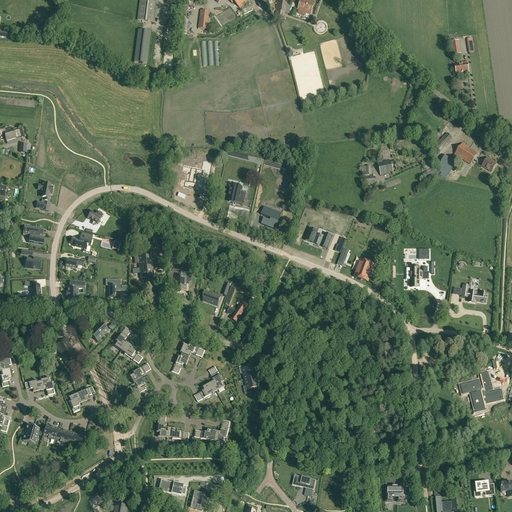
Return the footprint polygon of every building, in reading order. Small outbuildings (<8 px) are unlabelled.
[(156,0),(139,0),(137,20),(154,22),(156,0)] [(232,4),(234,2),(240,9),(249,0),(228,0),(229,0),(232,4)] [(277,0),(276,12),(275,16),(284,18),(285,13),(287,13),(289,14),(290,7),(291,3),(289,2),(279,0),(277,0)] [(307,0),(301,0),(298,11),(299,11),(298,14),(304,16),(305,13),(311,15),(315,2),(307,0)] [(201,11),(199,29),(208,30),(210,12),(201,11)] [(146,64),(151,32),(138,30),(134,63),(146,64)] [(460,54),(458,41),(451,42),(452,55),(460,54)] [(468,72),(467,62),(462,63),(462,65),(455,66),(456,70),(455,70),(455,72),(456,72),(456,74),(468,72)] [(24,129),(14,131),(13,129),(5,131),(4,127),(0,128),(0,135),(5,135),(6,141),(16,139),(21,137),(21,138),(26,137),(24,129)] [(452,138),(447,133),(434,146),(439,151),(452,138)] [(20,144),(20,153),(26,153),(29,154),(30,145),(27,145),(20,144)] [(453,158),(458,161),(460,158),(470,165),(478,154),(462,144),(453,158)] [(504,160),(509,162),(511,158),(506,157),(500,154),(499,157),(504,160)] [(452,169),(454,165),(456,163),(445,156),(438,166),(439,167),(437,171),(441,173),(440,175),(446,179),(452,169)] [(487,158),(482,166),(491,173),(497,164),(487,158)] [(378,163),(381,176),(393,174),(391,161),(383,162),(378,163)] [(185,181),(184,187),(189,188),(189,187),(194,188),(195,183),(196,184),(197,179),(196,179),(197,174),(202,175),(203,170),(191,168),(190,173),(189,173),(188,174),(190,174),(188,182),(185,181)] [(425,180),(428,179),(438,173),(435,168),(423,175),(425,180)] [(364,178),(365,182),(365,185),(376,184),(375,177),(364,178)] [(40,203),(39,209),(43,210),(42,211),(48,212),(49,208),(43,207),(44,204),(45,204),(45,203),(45,201),(49,202),(50,197),(49,197),(49,196),(50,196),(50,195),(52,195),(53,189),(49,189),(50,185),(45,184),(45,185),(43,184),(42,186),(42,191),(41,193),(43,193),(41,203),(40,203)] [(230,196),(228,202),(233,203),(233,204),(234,203),(236,203),(235,205),(236,205),(236,202),(244,204),(244,200),(246,193),(241,192),(242,188),(237,187),(237,188),(234,188),(234,187),(233,187),(232,187),(231,188),(231,190),(230,190),(230,192),(231,192),(230,194),(229,194),(230,194),(229,196),(230,196)] [(264,207),(261,215),(270,219),(270,221),(269,220),(267,226),(261,224),(273,229),(275,225),(277,226),(280,219),(279,219),(281,214),(281,213),(281,214),(270,209),(268,213),(266,212),(263,211),(264,207)] [(97,224),(101,218),(103,215),(97,211),(95,215),(91,212),(87,218),(92,222),(91,224),(94,226),(95,223),(97,224)] [(30,233),(29,237),(28,242),(29,242),(29,243),(43,246),(44,238),(43,238),(39,237),(40,235),(38,234),(39,229),(24,226),(24,231),(28,231),(28,233),(30,233)] [(310,229),(305,241),(306,241),(310,242),(310,241),(323,246),(323,247),(327,249),(327,250),(333,236),(332,236),(332,237),(329,235),(329,236),(325,234),(324,236),(324,235),(324,236),(323,240),(316,237),(317,234),(317,232),(311,230),(310,229)] [(70,242),(69,244),(73,245),(73,247),(83,249),(84,250),(85,245),(89,246),(91,239),(91,240),(91,239),(92,236),(85,234),(84,237),(79,236),(79,239),(71,238),(70,242)] [(345,263),(348,254),(342,252),(339,260),(345,263)] [(141,280),(142,280),(144,280),(154,279),(151,256),(151,257),(150,253),(144,254),(144,257),(139,258),(141,280)] [(354,277),(354,278),(357,279),(363,281),(368,283),(374,267),(376,268),(379,262),(366,258),(364,262),(362,261),(361,260),(354,277)] [(32,270),(33,269),(39,270),(41,261),(36,260),(36,259),(33,259),(33,260),(28,259),(27,269),(32,270)] [(75,261),(71,260),(66,259),(65,266),(66,266),(75,268),(76,265),(83,266),(84,261),(75,259),(75,261)] [(412,268),(411,268),(410,268),(410,269),(410,272),(406,272),(406,273),(406,280),(410,280),(410,287),(419,287),(419,285),(419,283),(419,280),(422,280),(422,272),(419,272),(419,265),(418,265),(418,268),(416,268),(415,268),(412,268)] [(168,273),(168,279),(173,279),(173,284),(173,290),(178,291),(180,291),(186,291),(186,283),(186,282),(186,277),(191,278),(191,269),(185,269),(185,273),(168,273)] [(108,286),(108,298),(116,298),(116,292),(116,290),(118,290),(120,290),(120,289),(121,280),(111,280),(111,286),(108,286)] [(36,281),(29,282),(30,287),(31,287),(31,301),(40,300),(40,286),(36,286),(36,281)] [(67,293),(67,298),(68,298),(68,302),(77,302),(78,294),(78,289),(84,289),(85,283),(70,282),(69,289),(68,289),(68,293),(67,293)] [(463,289),(460,289),(459,296),(462,296),(462,297),(467,298),(467,297),(469,297),(468,302),(475,303),(476,302),(482,303),(481,303),(482,303),(483,303),(483,304),(483,303),(485,303),(487,295),(486,295),(482,294),(481,296),(477,295),(477,293),(476,293),(476,292),(474,291),(471,291),(470,292),(470,293),(468,293),(469,286),(463,285),(463,289)] [(231,287),(225,304),(230,305),(235,288),(231,287)] [(215,304),(218,305),(221,296),(212,293),(212,295),(209,294),(209,293),(204,291),(203,298),(208,300),(207,302),(214,304),(215,304)] [(423,299),(422,310),(432,311),(433,300),(423,299)] [(237,324),(240,319),(243,320),(245,315),(243,314),(248,307),(248,306),(242,302),(237,310),(236,312),(229,309),(228,310),(228,311),(227,314),(228,314),(230,315),(233,316),(231,319),(236,323),(237,324)] [(99,322),(88,334),(97,343),(109,331),(99,322)] [(124,342),(127,337),(121,333),(121,334),(116,342),(115,341),(115,342),(117,343),(114,347),(121,352),(119,354),(127,343),(124,342)] [(75,361),(77,359),(78,359),(66,340),(55,346),(67,365),(75,361)] [(127,343),(119,354),(119,355),(121,352),(125,354),(124,355),(125,355),(133,360),(133,361),(138,364),(137,365),(138,365),(143,358),(142,358),(142,359),(137,356),(137,355),(133,352),(135,349),(127,344),(127,343)] [(178,351),(178,352),(191,357),(190,357),(191,354),(196,356),(196,355),(202,357),(201,358),(202,359),(202,358),(205,351),(204,350),(204,352),(199,349),(189,345),(190,345),(189,345),(188,347),(184,345),(181,353),(178,351)] [(191,357),(178,352),(182,354),(181,358),(178,357),(179,357),(175,366),(175,367),(173,372),(172,372),(171,372),(179,375),(180,375),(179,374),(181,369),(181,370),(183,365),(186,366),(190,357),(191,357)] [(0,372),(10,370),(9,367),(14,366),(15,366),(15,365),(13,358),(13,359),(2,361),(2,363),(0,363),(0,372)] [(247,391),(259,388),(260,388),(254,366),(242,369),(247,391)] [(141,376),(145,374),(142,368),(141,368),(142,368),(133,373),(133,372),(132,373),(134,375),(129,377),(133,384),(131,386),(143,379),(142,379),(141,376)] [(10,370),(0,372),(1,372),(2,376),(0,377),(1,377),(3,387),(2,388),(10,386),(9,380),(11,380),(12,380),(10,370)] [(218,373),(212,377),(214,381),(212,383),(212,382),(211,382),(218,394),(217,392),(224,388),(221,384),(224,382),(223,382),(218,374),(218,373)] [(43,391),(40,378),(41,383),(37,384),(36,381),(36,382),(26,384),(25,384),(25,383),(25,384),(27,391),(32,390),(33,393),(43,391)] [(40,378),(43,391),(46,390),(47,395),(47,396),(48,396),(55,394),(54,394),(52,384),(52,383),(50,384),(49,379),(50,379),(41,381),(40,378)] [(143,379),(131,386),(135,384),(137,387),(135,389),(136,389),(141,397),(140,397),(141,398),(147,394),(144,390),(147,388),(142,379),(143,379)] [(218,394),(211,382),(211,383),(203,388),(204,391),(200,393),(203,400),(204,399),(212,394),(213,395),(213,394),(216,392),(218,395),(218,394)] [(463,396),(462,397),(462,400),(463,401),(462,401),(462,402),(474,399),(475,401),(473,401),(473,402),(474,408),(477,408),(478,412),(475,413),(476,415),(475,415),(476,418),(477,419),(483,417),(484,418),(483,410),(485,410),(485,411),(486,411),(489,410),(491,410),(495,409),(493,404),(495,403),(499,402),(498,399),(499,399),(499,398),(491,400),(487,401),(487,399),(490,399),(490,398),(489,396),(489,395),(488,393),(488,392),(487,389),(487,387),(486,385),(486,382),(484,383),(479,384),(479,383),(478,384),(481,394),(479,394),(477,390),(476,390),(477,390),(469,392),(466,393),(463,394),(463,396)] [(76,392),(81,404),(91,400),(90,400),(89,397),(94,395),(95,395),(92,388),(91,387),(91,388),(92,388),(82,393),(82,392),(81,392),(81,393),(77,394),(76,392)] [(71,402),(69,403),(70,403),(74,413),(73,413),(73,414),(73,413),(80,411),(81,410),(80,410),(78,405),(81,404),(76,392),(77,394),(68,398),(69,398),(70,398),(71,402)] [(4,416),(0,414),(0,426),(4,428),(3,432),(6,433),(9,421),(10,420),(9,420),(9,421),(3,419),(3,416),(4,416)] [(167,442),(168,428),(168,429),(165,428),(165,423),(158,422),(158,423),(158,433),(157,433),(159,433),(159,438),(165,439),(167,439),(167,442)] [(43,437),(42,437),(79,448),(83,436),(69,433),(67,432),(52,428),(46,426),(44,431),(28,426),(24,439),(23,442),(35,445),(36,442),(37,439),(38,435),(43,437)] [(229,429),(222,427),(221,433),(218,432),(215,445),(216,442),(224,444),(225,439),(227,439),(226,439),(228,429),(229,429)] [(188,445),(188,444),(189,434),(189,433),(188,433),(188,434),(188,439),(182,439),(183,433),(178,433),(178,429),(168,429),(168,428),(167,442),(167,439),(174,439),(182,440),(182,441),(185,441),(185,443),(188,444),(187,445),(188,445)] [(207,433),(202,432),(201,437),(196,436),(197,431),(196,431),(195,438),(195,439),(195,438),(201,439),(201,440),(201,439),(211,441),(211,442),(211,441),(215,442),(215,445),(218,432),(217,431),(217,432),(208,430),(207,433)] [(299,477),(297,486),(306,488),(306,490),(313,491),(313,490),(314,491),(316,481),(315,481),(315,482),(310,481),(310,480),(306,479),(305,479),(299,477)] [(335,496),(334,504),(338,505),(338,504),(338,498),(343,498),(343,495),(345,495),(345,491),(346,491),(346,490),(345,490),(345,488),(346,488),(345,488),(345,482),(343,482),(343,481),(337,480),(337,486),(336,496),(335,496)] [(159,481),(161,482),(163,482),(161,487),(161,491),(160,492),(167,493),(167,492),(168,489),(172,490),(173,490),(172,492),(172,493),(172,495),(181,496),(181,495),(185,496),(187,487),(186,487),(183,486),(183,485),(174,484),(161,481),(159,481)] [(494,490),(495,490),(494,489),(489,490),(488,482),(476,484),(476,488),(474,488),(474,493),(475,495),(480,495),(480,493),(488,492),(489,496),(495,495),(494,495),(494,490),(494,489),(494,490)] [(501,493),(508,492),(509,497),(511,497),(511,485),(511,486),(511,483),(504,484),(504,483),(501,483),(501,484),(500,484),(501,484),(502,492),(501,492),(501,493)] [(393,502),(393,499),(397,499),(397,502),(404,502),(404,499),(410,499),(410,495),(410,489),(404,489),(404,488),(398,488),(398,486),(392,486),(392,488),(386,488),(386,496),(387,496),(387,502),(393,502)] [(206,494),(194,491),(192,500),(190,507),(195,508),(195,509),(202,511),(203,507),(205,507),(208,497),(205,497),(206,494)] [(442,502),(441,497),(435,497),(436,511),(442,511),(442,510),(452,509),(452,511),(454,511),(457,511),(456,499),(451,499),(451,502),(452,502),(442,503),(442,502)]
